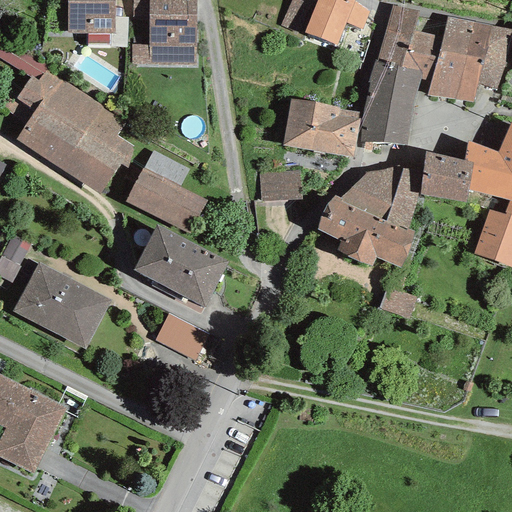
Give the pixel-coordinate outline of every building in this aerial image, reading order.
[(57,0),(58,1),(67,0),(67,33),(114,34),(114,0),(57,0)] [(132,0),(133,19),(149,19),(149,45),(149,65),(195,65),(196,0),(132,0)] [(309,5),(298,0),(291,0),(279,26),(295,33),(309,5)] [(317,0),(304,33),(336,45),(345,23),(362,30),(369,12),(354,1),(351,0),(317,0)] [(420,79),(431,82),(443,37),(413,30),(418,12),(393,5),(376,58),(422,72),(420,79)] [(427,99),(473,102),(478,84),(492,26),(448,16),(443,37),(431,82),(427,99)] [(478,84),(497,90),(511,46),(511,30),(492,26),(478,84)] [(149,65),(149,45),(131,45),(131,65),(149,65)] [(367,83),(365,100),(413,106),(420,79),(422,72),(376,58),(367,83)] [(38,80),(32,77),(15,99),(34,111),(15,140),(99,194),(120,164),(127,168),(133,146),(116,135),(125,122),(46,70),(38,80)] [(290,99),(282,146),(352,157),(360,118),(358,118),(359,112),(339,110),(340,108),(290,99)] [(406,146),(413,106),(365,100),(363,110),(360,142),(406,146)] [(511,122),(498,152),(467,141),(464,161),(473,163),(468,190),(510,201),(504,214),(489,210),(473,254),(511,268),(511,122)] [(188,169),(153,151),(126,202),(189,232),(205,201),(179,187),(188,169)] [(420,195),(466,202),(468,190),(473,163),(464,161),(425,152),(420,195)] [(401,167),(366,173),(351,188),(340,198),(342,199),(340,201),(380,218),(406,231),(407,229),(417,194),(422,170),(401,167)] [(299,170),(259,173),(261,202),(301,199),(299,170)] [(320,216),(317,229),(341,241),(337,251),(372,267),(376,257),(400,268),(407,256),(414,231),(407,229),(406,231),(380,218),(340,201),(342,199),(340,198),(334,196),(327,204),(320,216)] [(132,271),(170,291),(194,244),(157,225),(132,271)] [(18,265),(29,244),(12,235),(0,255),(18,265)] [(230,262),(194,244),(170,291),(205,309),(230,262)] [(0,276),(11,283),(20,267),(18,265),(0,255),(0,256),(0,276)] [(111,300),(39,263),(12,312),(85,349),(111,300)] [(403,280),(393,277),(381,308),(408,319),(416,298),(398,292),(403,280)] [(208,335),(169,314),(155,341),(195,361),(208,335)] [(65,409),(0,374),(0,426),(5,429),(0,438),(0,457),(33,474),(65,409)]
